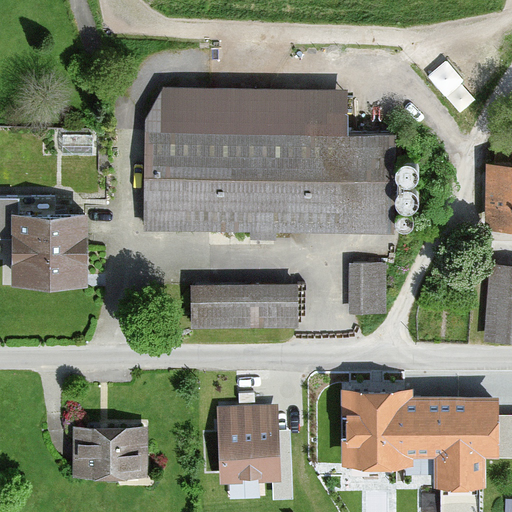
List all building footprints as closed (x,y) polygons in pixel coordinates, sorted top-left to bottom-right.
[(461,110),(479,95),(447,59),(430,74),(461,110)] [(168,90),(147,120),(147,232),(399,231),(398,134),(357,134),(357,89),(168,90)] [(60,132),(61,153),(97,151),(96,130),(60,132)] [(511,162),(490,163),(490,227),(511,227),(511,162)] [(14,278),(91,281),(93,216),(16,213),(14,278)] [(386,263),(349,265),(352,315),(389,313),(386,263)] [(511,266),(492,265),(487,339),(511,341),(511,266)] [(300,285),(193,285),(193,326),(300,326),(300,285)] [(459,387),(346,387),(345,461),(405,462),(405,487),(444,487),(444,495),(511,494),(511,381),(459,381),(459,387)] [(284,407),(222,407),(222,482),(280,482),(280,495),(294,495),(294,470),(284,470),(284,407)] [(76,477),(149,479),(150,428),(77,426),(76,477)]
